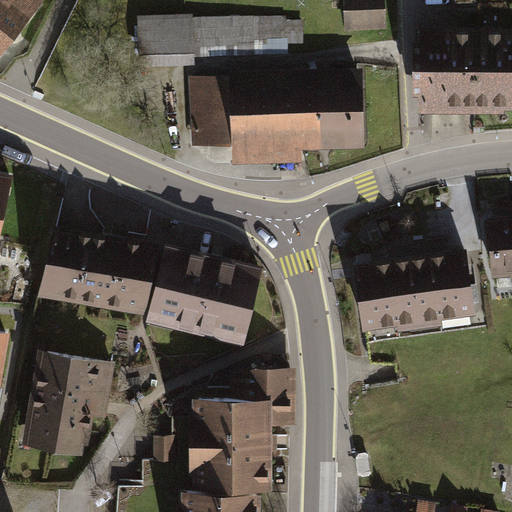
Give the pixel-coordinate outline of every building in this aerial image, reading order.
[(0,0),(0,50),(37,0),(0,0)] [(382,0),(349,0),(351,27),(384,25),(382,0)] [(288,40),(288,21),(287,15),(193,18),(193,22),(194,50),(194,56),(288,54),(288,40)] [(302,21),(288,21),(288,40),(302,40),(302,21)] [(193,22),(141,24),(142,52),(194,50),(193,22)] [(511,33),(473,34),(423,34),(424,100),(468,100),(511,99),(511,33)] [(360,139),(358,72),(195,76),(197,143),(360,139)] [(0,164),(0,224),(12,167),(0,164)] [(511,218),(490,220),(494,272),(511,270),(511,218)] [(157,244),(55,226),(44,288),(146,306),(157,244)] [(262,268),(166,245),(149,313),(245,336),(262,268)] [(467,251),(358,266),(365,321),(474,307),(467,251)] [(0,382),(9,324),(0,322),(0,382)] [(118,354),(40,342),(26,433),(83,442),(88,404),(110,407),(118,354)] [(246,398),(197,398),(196,484),(267,484),(268,441),(268,418),(292,418),(293,365),(271,365),(246,365),(246,398)] [(255,511),(256,490),(187,489),(186,511),(255,511)]
